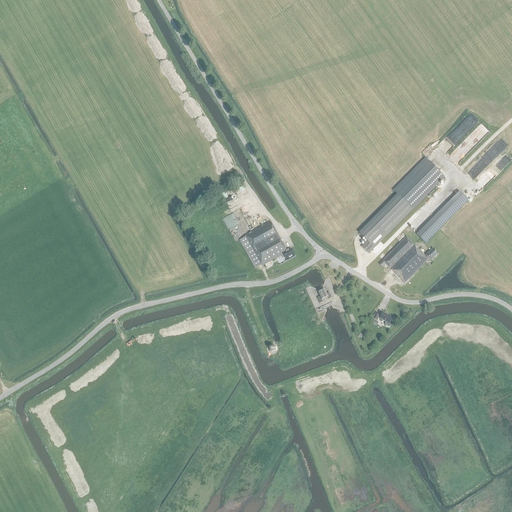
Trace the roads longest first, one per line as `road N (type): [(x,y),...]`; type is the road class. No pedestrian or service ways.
road 1 (unclassified): [(0,399),(126,311),(268,283),(322,252)]
road 2 (unclassified): [(322,252),(289,217),(156,0)]
road 3 (unclassified): [(511,309),(467,294),(397,299),(322,252)]
